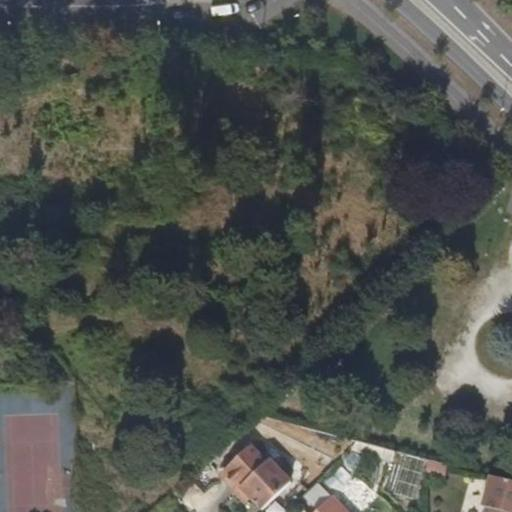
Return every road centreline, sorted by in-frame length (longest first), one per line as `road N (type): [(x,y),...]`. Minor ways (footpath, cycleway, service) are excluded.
road 1 (secondary): [(397,0),(511,109)]
road 2 (residential): [(111,6),(229,14),(260,0)]
